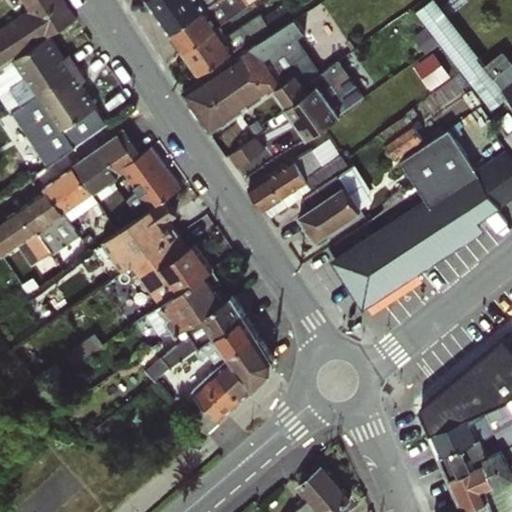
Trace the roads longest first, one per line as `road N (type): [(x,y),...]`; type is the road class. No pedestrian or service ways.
road 1 (tertiary): [(338,381),(102,0)]
road 2 (residential): [(338,381),(511,247)]
road 3 (tertiary): [(338,381),(184,511)]
road 4 (residential): [(405,511),(374,427),(338,381)]
